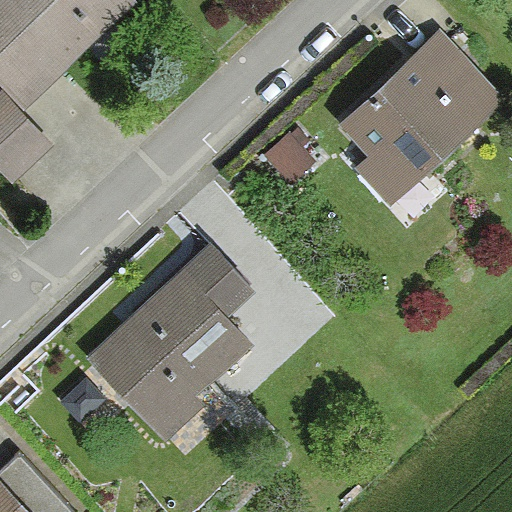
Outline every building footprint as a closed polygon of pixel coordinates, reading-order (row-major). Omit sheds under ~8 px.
[(0,0),(0,78),(26,105),(135,0),(0,0)] [(441,33),(344,120),(404,188),(502,101),(441,33)] [(0,94),(0,168),(15,184),(52,148),(0,94)] [(210,242),(87,355),(158,432),(255,344),(228,314),(254,290),(210,242)] [(0,511),(25,511),(0,483),(0,511)]
